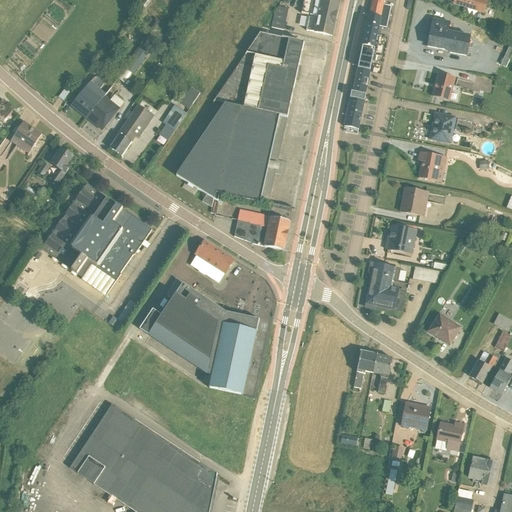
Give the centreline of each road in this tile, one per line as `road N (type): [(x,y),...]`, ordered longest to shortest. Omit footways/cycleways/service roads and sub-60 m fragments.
road 1 (residential): [(0,73),(103,161),(292,280)]
road 2 (residential): [(337,305),(403,0)]
road 3 (residential): [(337,305),(511,420)]
road 4 (primary): [(304,287),(331,112)]
road 5 (primary): [(331,112),(292,280)]
